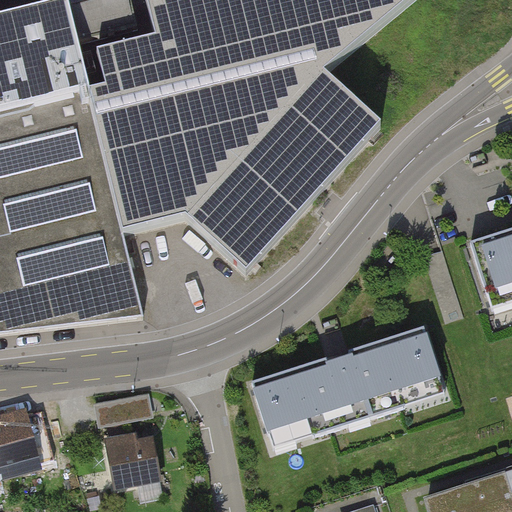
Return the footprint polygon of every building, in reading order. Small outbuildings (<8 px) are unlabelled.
[(0,0),(0,24),(67,8),(77,46),(138,31),(130,0),(0,0)] [(96,124),(124,237),(186,222),(247,277),(257,266),(371,140),(381,129),(324,78),(417,0),(145,0),(156,42),(98,56),(106,91),(89,95),(96,124)] [(77,46),(67,8),(0,24),(0,337),(144,320),(124,237),(96,124),(89,95),(77,46)] [(511,234),(477,246),(498,313),(511,308),(511,234)] [(331,362),(251,386),(273,455),(452,399),(431,331),(331,362)] [(151,394),(96,404),(101,429),(155,418),(151,394)] [(0,425),(0,477),(55,463),(42,414),(0,425)] [(109,442),(119,494),(165,486),(155,433),(109,442)] [(511,511),(511,474),(431,501),(434,511),(511,511)]
